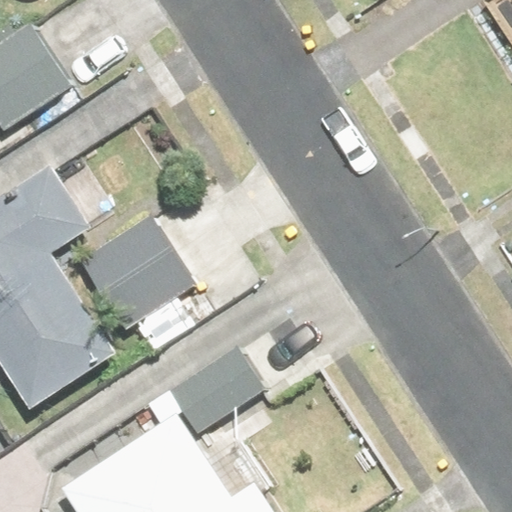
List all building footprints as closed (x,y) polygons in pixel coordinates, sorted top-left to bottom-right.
[(0,49),(0,143),(81,93),(38,26),(0,49)] [(105,230),(65,167),(0,208),(0,349),(45,420),(134,363),(66,255),(105,230)] [(196,329),(271,277),(237,228),(207,248),(179,208),(91,269),(137,336),(180,306),(196,329)] [(276,398),(252,357),(184,396),(208,437),(276,398)] [(241,505),(187,422),(75,494),(86,511),(280,511),(266,489),(241,505)]
